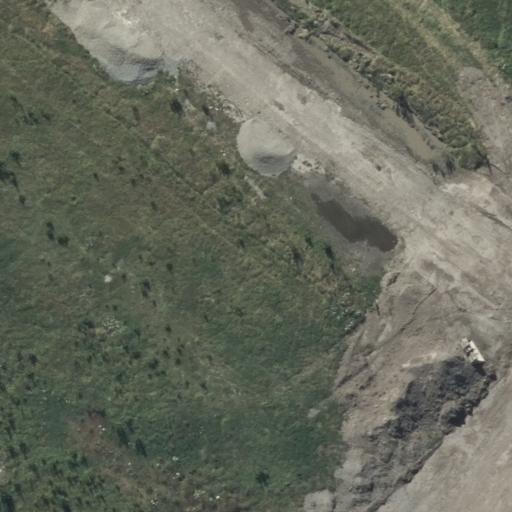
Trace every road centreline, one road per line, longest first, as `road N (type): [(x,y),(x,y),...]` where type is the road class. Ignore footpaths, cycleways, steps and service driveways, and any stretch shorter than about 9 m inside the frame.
road 1 (residential): [(159,0),(511,295)]
road 2 (residential): [(351,511),(511,316)]
